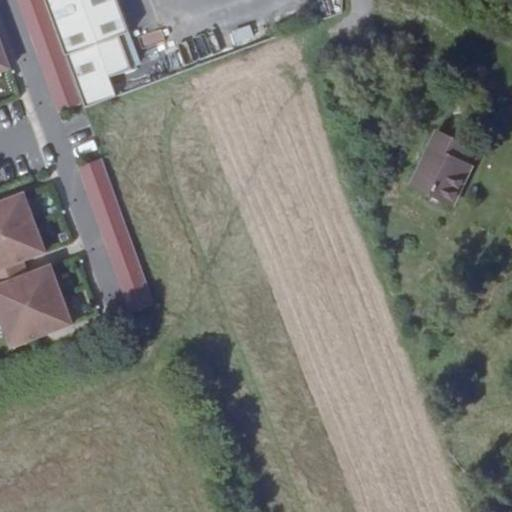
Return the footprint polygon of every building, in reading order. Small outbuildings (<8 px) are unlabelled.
[(19,0),(62,121),(88,111),(46,0),(19,0)] [(57,0),(100,113),(130,101),(123,82),(144,75),(133,42),(142,39),(128,0),(57,0)] [(0,47),(0,87),(13,83),(0,47)] [(433,127),(410,184),(459,203),(476,159),(466,154),(471,142),(433,127)] [(162,312),(109,168),(84,178),(135,323),(162,312)] [(26,209),(0,218),(0,321),(14,361),(75,339),(53,281),(30,289),(16,295),(10,280),(25,275),(48,267),(26,209)] [(30,289),(25,275),(10,280),(16,295),(30,289)]
